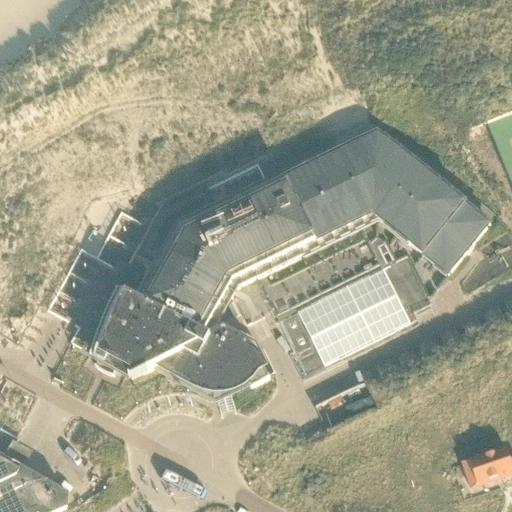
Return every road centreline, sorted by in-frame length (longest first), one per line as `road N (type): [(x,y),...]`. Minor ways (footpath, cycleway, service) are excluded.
road 1 (unclassified): [(144,445),(0,368)]
road 2 (unclassified): [(217,488),(222,456),(202,429),(170,425),(144,445)]
road 3 (unclassified): [(144,445),(140,479),(164,505),(199,504),(217,488)]
